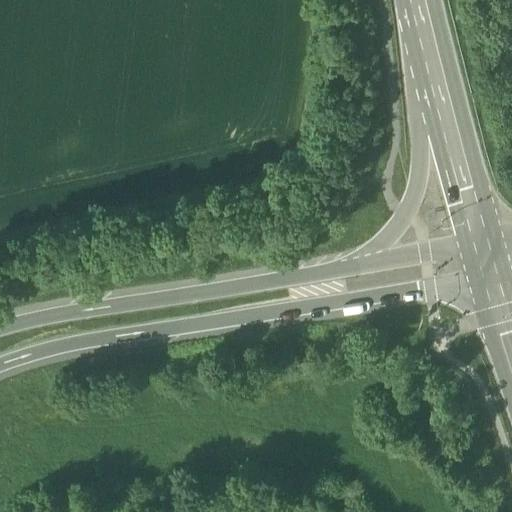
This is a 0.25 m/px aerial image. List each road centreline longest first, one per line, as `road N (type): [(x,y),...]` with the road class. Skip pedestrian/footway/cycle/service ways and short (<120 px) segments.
road 1 (motorway): [(0,365),(128,329),(476,277)]
road 2 (motorway): [(337,265),(0,327)]
road 3 (secondary): [(496,237),(435,0)]
road 4 (motorway): [(424,80),(420,173),(409,209),(337,265)]
road 5 (secondary): [(424,80),(466,241)]
road 6 (motorway): [(466,241),(337,265)]
